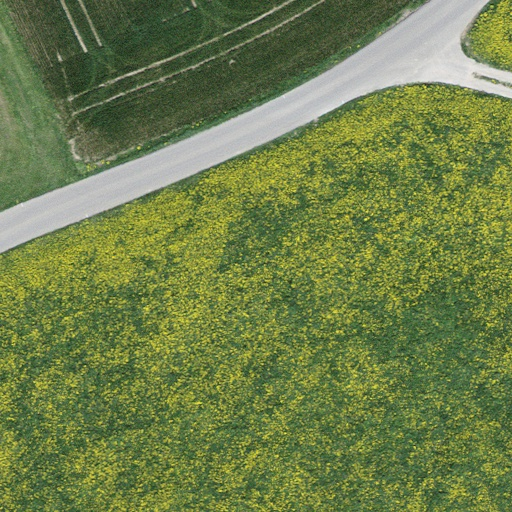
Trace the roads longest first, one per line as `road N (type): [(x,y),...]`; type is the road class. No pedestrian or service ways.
road 1 (unclassified): [(0,232),(321,93),(458,0)]
road 2 (track): [(389,52),(511,85)]
